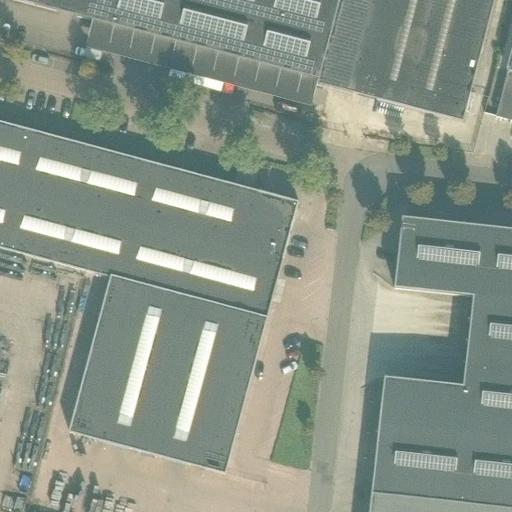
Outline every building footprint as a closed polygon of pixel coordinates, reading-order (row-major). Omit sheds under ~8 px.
[(7,0),(319,81),(339,0),(7,0)] [(370,0),(346,93),(462,123),(494,0),(370,0)] [(495,118),(511,122),(511,52),(507,72),(500,99),(495,118)] [(298,203),(0,123),(0,249),(110,279),(68,434),(205,470),(225,476),(298,203)] [(384,380),(369,511),(511,511),(511,231),(402,219),(394,291),(472,299),(462,388),(384,380)]
